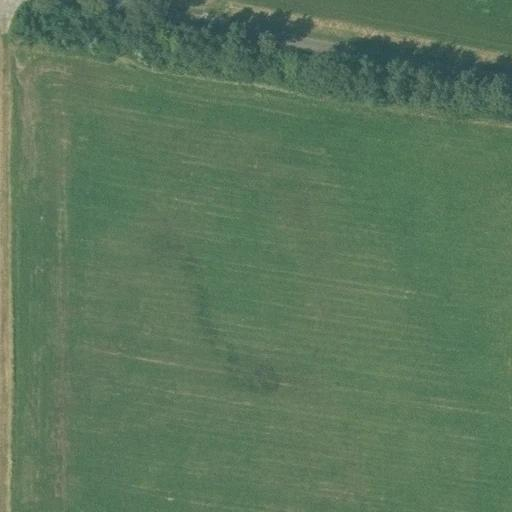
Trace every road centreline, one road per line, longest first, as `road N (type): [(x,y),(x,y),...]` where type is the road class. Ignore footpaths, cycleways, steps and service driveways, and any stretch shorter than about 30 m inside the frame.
road 1 (track): [(5,0),(2,511)]
road 2 (unclassified): [(79,0),(511,82)]
